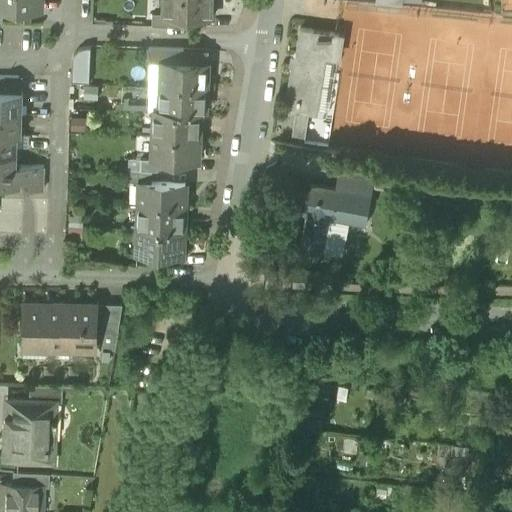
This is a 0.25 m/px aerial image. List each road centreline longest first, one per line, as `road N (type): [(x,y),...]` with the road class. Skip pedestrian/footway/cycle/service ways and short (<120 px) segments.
road 1 (residential): [(511,389),(258,379),(229,365)]
road 2 (residential): [(51,124),(44,341)]
road 3 (residential): [(251,110),(216,323)]
road 4 (residential): [(54,100),(251,110)]
road 5 (residential): [(44,341),(218,349)]
